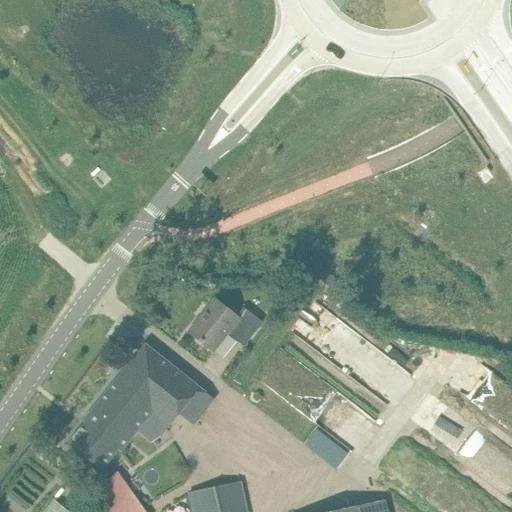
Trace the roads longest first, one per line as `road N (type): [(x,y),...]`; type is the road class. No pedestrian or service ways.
road 1 (tertiary): [(0,422),(197,159)]
road 2 (tertiary): [(296,22),(223,109),(197,159)]
road 3 (tertiary): [(197,159),(243,128),(321,46)]
road 4 (secondary): [(434,60),(511,164)]
road 5 (secondary): [(337,31),(359,43),(406,46),(453,18)]
